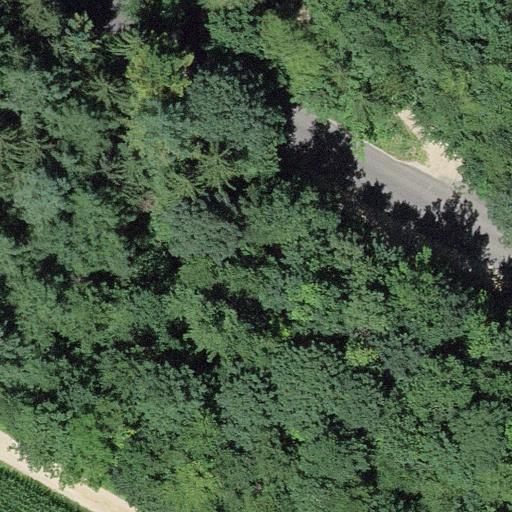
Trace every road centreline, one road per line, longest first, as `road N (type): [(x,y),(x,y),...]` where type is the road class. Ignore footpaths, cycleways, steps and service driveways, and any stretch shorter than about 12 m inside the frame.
road 1 (unclassified): [(511,249),(363,169),(101,0)]
road 2 (track): [(480,233),(461,181),(427,129),(292,0)]
road 3 (track): [(107,511),(0,449)]
